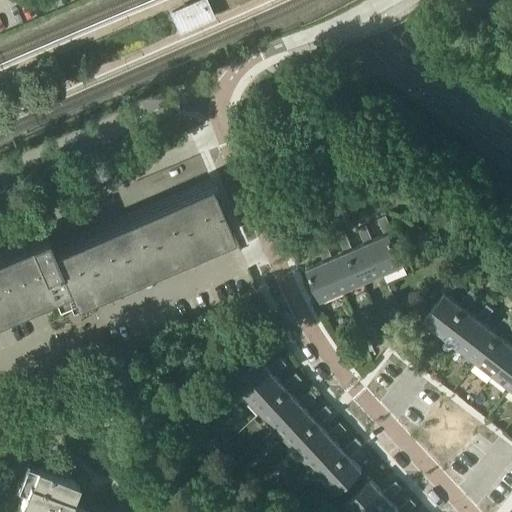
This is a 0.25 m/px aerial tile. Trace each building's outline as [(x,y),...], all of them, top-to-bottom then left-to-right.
[(194,0),(171,10),(180,32),(214,17),(207,0),(194,0)] [(233,231),(212,182),(55,250),(46,230),(29,237),(31,243),(0,256),(0,312),(51,290),(57,302),(57,301),(57,299),(72,293),(75,300),(76,299),(76,297),(231,230),(232,232),(233,231)] [(382,271),(403,262),(389,232),(393,231),(386,214),(378,218),(385,233),(373,238),(369,240),(382,271)] [(362,280),(382,271),(369,240),(373,238),(367,224),(358,227),(365,242),(353,247),(348,249),(362,280)] [(342,289),(362,280),(348,249),(353,247),(346,232),(338,235),(345,251),(333,256),(328,258),(342,289)] [(328,258),(333,256),(326,241),(318,245),(324,260),(308,267),(321,298),(342,289),(328,258)] [(429,241),(424,247),(430,252),(435,246),(429,241)] [(462,306),(459,304),(449,296),(459,282),(452,277),(441,290),(444,292),(424,318),(442,332),(462,306)] [(459,346),(480,319),(477,317),(466,309),(477,295),(470,289),(459,304),(462,306),(442,332),(459,346)] [(497,333),(494,330),(483,322),(494,309),(487,304),(477,317),(480,319),(459,346),(476,359),(497,333)] [(494,373),(511,349),(511,344),(501,335),(511,322),(505,317),(494,330),(497,333),(476,359),(494,373)] [(374,349),(371,340),(366,342),(369,351),(374,349)] [(247,394),(272,371),(269,367),(260,358),(273,347),(267,341),(254,353),(256,355),(232,377),(247,394)] [(511,385),(511,342),(511,344),(511,349),(494,373),(511,386),(511,385)] [(262,410),(287,387),(284,384),(275,374),(287,364),(281,357),(269,367),(272,371),(247,394),(262,410)] [(184,366),(178,360),(172,366),(178,372),(184,366)] [(277,426),(302,403),(299,400),(290,390),(303,379),(297,372),(284,384),(287,387),(262,410),(277,426)] [(88,388),(70,397),(74,405),(92,397),(88,388)] [(317,420),(314,416),(305,406),(317,396),(311,389),(299,400),(302,403),(277,426),(292,443),(317,420)] [(307,459),(332,436),(329,432),(320,423),(333,411),(327,405),(314,416),(317,420),(292,443),(307,459)] [(347,452),(344,448),(335,439),(347,428),(341,422),(329,432),(332,436),(307,459),(322,475),(347,452)] [(211,453),(221,444),(214,436),(211,439),(204,432),(198,438),(211,453)] [(337,491),(362,468),(350,455),(362,443),(356,437),(344,448),(347,452),(322,475),(337,491)] [(89,511),(70,505),(79,482),(38,467),(32,483),(30,482),(21,507),(33,511),(89,511)] [(383,492),(372,479),(346,501),(356,511),(367,511),(387,495),(390,499),(402,487),(397,481),(383,492)] [(399,508),(390,499),(387,495),(367,511),(400,511),(402,511),(407,511),(416,504),(410,498),(399,508)]
